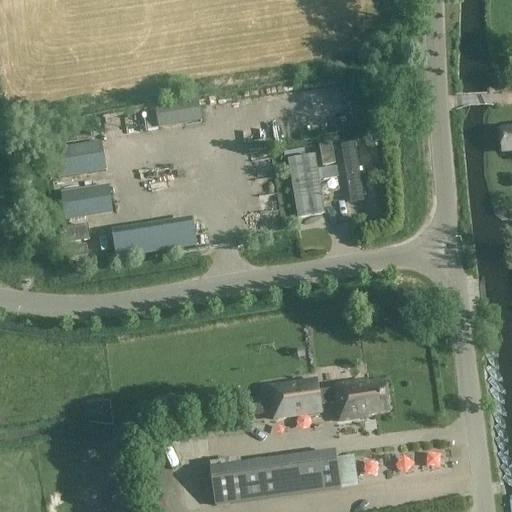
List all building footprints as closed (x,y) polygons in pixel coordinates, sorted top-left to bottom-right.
[(155,110),(159,130),(200,122),(197,102),(155,110)] [(363,118),(346,120),(347,129),(365,127),(363,118)] [(511,128),(498,130),(500,153),(511,152),(511,128)] [(356,140),(339,143),(351,206),(369,202),(356,140)] [(268,152),(267,141),(248,144),(249,155),(268,152)] [(101,144),(53,152),(58,179),(105,172),(101,144)] [(319,148),(322,166),(333,166),(331,145),(319,148)] [(310,149),(293,153),(308,216),(325,212),(310,149)] [(271,196),(270,185),(253,186),(255,198),(271,196)] [(108,188),(60,195),(64,219),(111,212),(108,188)] [(275,237),(275,217),(259,218),(259,237),(275,237)] [(88,227),(60,230),(62,246),(90,242),(88,227)] [(83,267),(81,255),(67,258),(69,270),(83,267)] [(316,378),(268,385),(273,420),(321,414),(319,405),(335,403),(333,389),(317,391),(316,378)] [(335,403),(337,422),(362,418),(361,415),(388,411),(384,382),(366,384),(366,381),(332,386),(333,389),(335,403)] [(214,507),(338,489),(333,454),(209,472),(214,507)] [(99,498),(122,495),(120,473),(97,476),(99,498)] [(186,511),(185,485),(174,485),(175,511),(186,511)]
